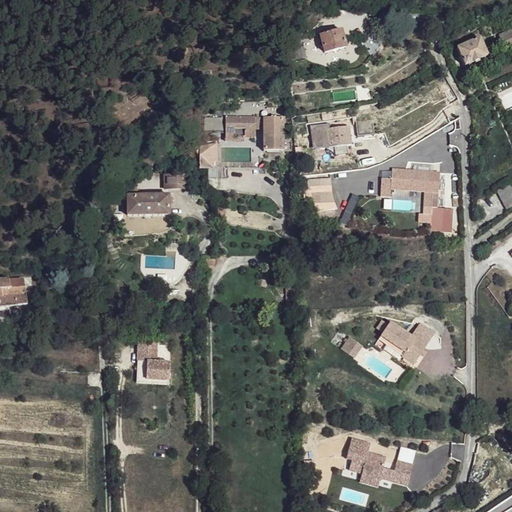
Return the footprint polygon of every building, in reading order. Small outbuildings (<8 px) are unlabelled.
[(320,35),(325,53),(345,48),(341,30),(320,35)] [(359,37),(371,58),(380,47),(371,30),(359,37)] [(499,36),(505,50),(511,47),(511,34),(511,32),(499,36)] [(287,44),(290,55),(304,52),(302,42),(309,40),(307,35),(288,39),(287,44)] [(456,48),(464,66),(487,56),(479,38),(477,39),(470,42),(456,48)] [(429,102),(423,105),(426,110),(432,107),(429,102)] [(206,123),(206,129),(213,128),(213,124),(225,124),(225,128),(225,138),(244,138),(255,138),(255,129),(263,129),(263,152),(283,151),(284,117),(225,118),(225,117),(213,117),(213,123),(206,123)] [(307,125),(309,142),(316,142),(319,159),(331,157),(330,149),(352,146),(349,127),(348,127),(347,118),(329,120),(330,129),(326,129),(327,137),(324,137),(318,138),(316,123),(307,125)] [(207,146),(199,146),(199,167),(207,167),(207,146)] [(217,146),(207,146),(207,167),(214,167),(214,163),(217,163),(217,146)] [(252,164),(232,163),(232,167),(232,171),(260,171),(260,159),(252,159),(252,164)] [(439,173),(393,169),(391,189),(432,192),(431,207),(437,207),(439,173)] [(163,176),(163,191),(175,191),(175,176),(163,176)] [(329,178),(305,182),(313,224),(336,220),(329,178)] [(496,191),(503,205),(511,200),(511,186),(510,183),(496,191)] [(169,196),(127,196),(127,216),(169,216),(169,196)] [(511,200),(503,205),(506,210),(511,207),(511,200)] [(23,278),(9,279),(10,287),(24,286),(23,278)] [(0,279),(0,307),(17,306),(27,305),(24,286),(10,287),(9,279),(0,279)] [(414,365),(426,347),(390,322),(381,336),(405,352),(402,356),(402,357),(414,365)] [(423,327),(414,338),(426,347),(435,335),(423,327)] [(405,352),(381,336),(378,340),(402,356),(405,352)] [(357,343),(350,338),(341,350),(348,355),(357,343)] [(157,344),(138,343),(136,381),(168,383),(169,365),(156,364),(157,344)] [(362,347),(357,343),(348,355),(353,359),(362,347)]
